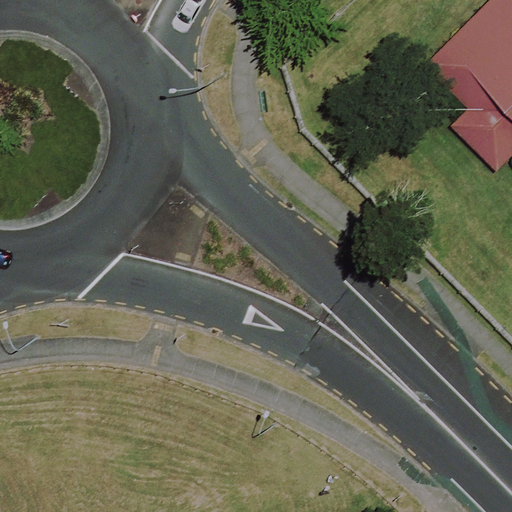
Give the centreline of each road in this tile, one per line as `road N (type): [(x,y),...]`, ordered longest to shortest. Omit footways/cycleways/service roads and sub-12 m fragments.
road 1 (tertiary): [(141,132),(218,184),(332,285),(404,385)]
road 2 (tertiary): [(404,385),(286,319),(108,270),(67,247)]
road 3 (tertiary): [(511,493),(404,385)]
road 4 (tertiary): [(141,132),(120,200),(67,247)]
road 5 (tertiary): [(41,0),(100,32),(136,91)]
